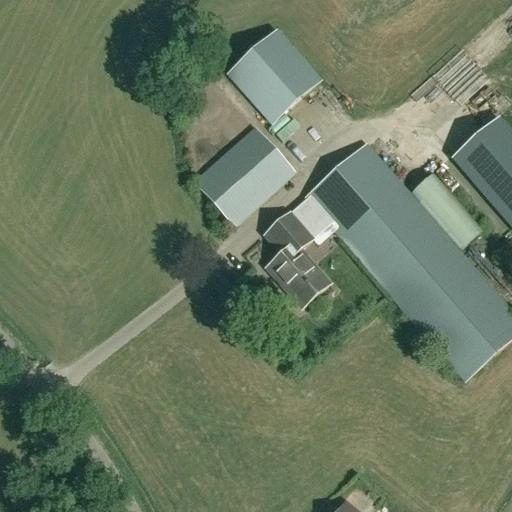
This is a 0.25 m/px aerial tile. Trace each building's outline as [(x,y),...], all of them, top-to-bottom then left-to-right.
[(320,84),(276,35),(228,79),(271,127),(320,84)] [(292,47),(308,62),(317,53),(301,38),(292,47)] [(487,87),(505,72),(497,64),(479,79),(487,87)] [(227,118),(211,131),(219,139),(234,126),(227,118)] [(453,163),(511,230),(511,139),(498,124),(453,163)] [(234,230),(294,176),(255,132),(195,185),(234,230)] [(363,266),(465,383),(511,342),(511,315),(366,148),(306,201),(330,228),(363,266)] [(480,231),(435,175),(412,194),(460,255),(484,236),(480,231)] [(313,244),(290,217),(265,239),(282,259),(267,272),(302,311),(329,288),(300,255),(313,244)] [(333,489),(354,505),(363,492),(342,476),(333,489)]
